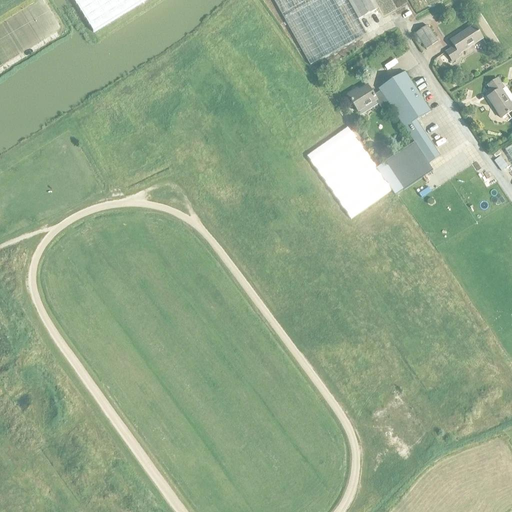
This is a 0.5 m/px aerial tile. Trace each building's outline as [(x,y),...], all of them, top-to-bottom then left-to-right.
[(358,19),(376,9),(377,8),(372,0),(273,0),(310,66),(365,35),(358,19)] [(427,26),(415,34),(425,49),(437,41),(427,26)] [(473,26),(450,41),(453,47),(445,52),(452,63),(460,56),(459,54),(482,39),(473,26)] [(427,165),(428,164),(440,157),(416,121),(430,112),(405,73),(378,89),(380,92),(389,107),(414,143),(375,167),(394,195),(432,172),(427,165)] [(492,94),(487,97),(501,118),(511,110),(511,106),(502,91),(504,90),(497,80),(487,86),(492,94)] [(389,107),(380,92),(373,96),(366,86),(358,92),(356,89),(347,96),(357,112),(375,100),(382,111),(389,107)] [(347,128),(306,157),(351,220),(391,191),(347,128)]
